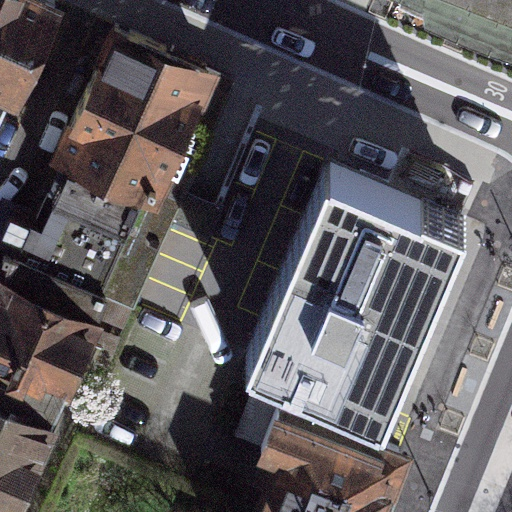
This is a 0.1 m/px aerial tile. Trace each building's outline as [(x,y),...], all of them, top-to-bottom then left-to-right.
[(0,0),(0,134),(61,11),(38,0),(0,0)] [(231,93),(95,28),(6,216),(143,285),(231,93)] [(467,214),(328,155),(247,346),(386,405),(404,362),(467,214)] [(33,511),(143,285),(6,216),(0,227),(0,511),(33,511)] [(324,420),(284,403),(240,502),(262,511),(379,511),(404,456),(324,420)]
